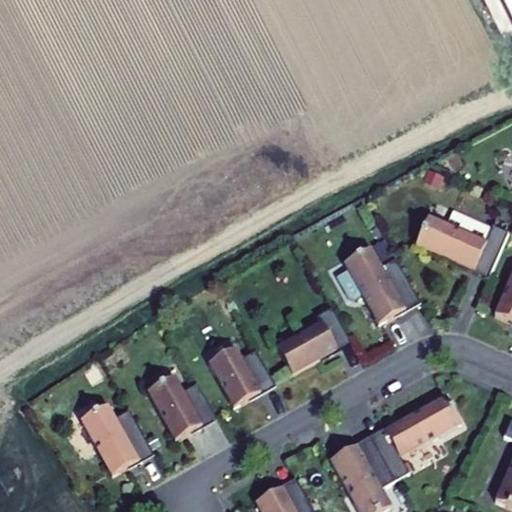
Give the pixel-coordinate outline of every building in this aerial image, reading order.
[(493,231),(454,214),(447,228),(486,245),(493,231)] [(490,278),(509,235),(494,228),(493,231),(486,245),(447,228),(429,220),(417,248),(475,274),(475,272),(490,278)] [(405,311),(419,303),(396,262),(382,269),(372,251),(345,266),(379,328),(406,312),(405,311)] [(511,279),(495,318),(511,324),(511,279)] [(337,351),(351,343),(332,310),(317,319),(321,326),(278,351),(293,377),(337,353),(337,351)] [(260,393),(274,386),(256,353),(242,361),(237,351),(209,366),(234,410),(261,395),(260,393)] [(202,426),(215,418),(197,386),(183,394),(175,379),(148,394),(175,443),(202,428),(202,426)] [(401,460),(461,427),(446,399),(385,434),(386,435),(372,443),(395,484),(410,476),(401,460)] [(112,478),(139,464),(138,462),(152,453),(130,413),(115,420),(108,408),(81,423),(112,478)] [(511,465),(496,504),(511,511),(511,424),(511,423),(504,439),(511,442),(511,465)] [(357,511),(387,511),(391,510),(382,492),(395,484),(372,443),(358,450),(358,449),(330,464),(357,511)] [(259,511),(313,511),(298,485),(284,492),(283,491),(256,506),(259,511)]
